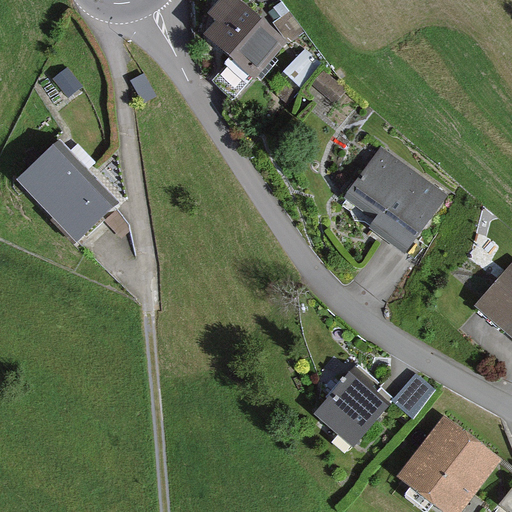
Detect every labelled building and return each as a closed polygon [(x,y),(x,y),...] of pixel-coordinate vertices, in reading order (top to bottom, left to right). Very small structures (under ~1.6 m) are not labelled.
[(217,83),(236,100),(287,43),(239,0),(235,0),(205,34),(236,62),(217,83)] [(159,101),(145,80),(134,87),(149,108),(159,101)] [(448,196),(380,147),(343,198),(375,221),(369,229),(406,255),(448,196)] [(64,148),(23,187),(81,249),(123,210),(64,148)] [(511,280),(485,312),(511,335),(511,280)] [(314,415),(354,448),(389,407),(349,374),(314,415)] [(436,391),(416,375),(393,402),(412,419),(436,391)] [(481,511),(511,467),(450,425),(412,481),(457,511),(481,511)]
